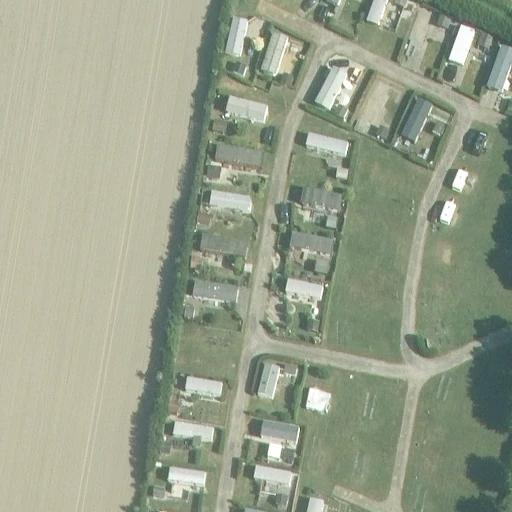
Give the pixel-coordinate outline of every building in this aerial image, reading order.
[(337,9),(340,0),(327,0),(325,5),(337,9)] [(389,0),(375,0),(366,26),(378,30),(389,0)] [(408,2),(401,0),(395,0),(393,6),(405,11),(408,2)] [(396,52),(411,57),(423,22),(408,17),(396,52)] [(239,62),(247,25),(232,22),(224,58),(239,62)] [(474,35),(461,30),(448,65),(461,70),(474,35)] [(275,80),(287,42),(272,38),(260,76),(275,80)] [(492,41),(481,38),(477,50),(487,54),(492,41)] [(511,67),(511,55),(502,52),(488,92),(501,97),(511,67)] [(242,80),(245,69),(234,66),(231,76),(242,80)] [(347,81),(332,73),(313,108),(328,116),(347,81)] [(293,80),(283,77),(280,87),(290,90),(293,80)] [(359,139),(379,94),(367,88),(347,134),(359,139)] [(263,126),(267,111),(229,102),(225,117),(263,126)] [(432,111),(418,104),(401,141),(415,147),(432,111)] [(343,123),(348,114),(338,109),(334,118),(343,123)] [(224,138),(227,126),(214,124),(212,135),(224,138)] [(440,140),(445,130),(437,126),(432,137),(440,140)] [(385,144),(389,134),(379,130),(375,139),(385,144)] [(345,160),(347,147),(307,139),(305,151),(345,160)] [(475,173),(484,149),(463,142),(455,166),(475,173)] [(260,172),(263,157),(216,150),(214,165),(260,172)] [(220,183),(221,171),(208,170),(207,182),(220,183)] [(346,185),(348,174),(336,172),(335,183),(346,185)] [(437,196),(447,200),(453,183),(443,179),(437,196)] [(339,216),(342,201),(303,194),(300,209),(339,216)] [(249,217),(251,202),(211,196),(209,210),(249,217)] [(431,210),(426,233),(440,236),(445,213),(431,210)] [(208,230),(210,217),(199,215),(196,228),(208,230)] [(335,233),(336,224),(328,223),(327,232),(335,233)] [(330,261),(333,246),(292,238),(289,253),(330,261)] [(245,262),(248,247),(202,240),(199,255),(245,262)] [(430,272),(434,251),(422,249),(419,270),(430,272)] [(200,275),(201,264),(191,262),(189,273),(200,275)] [(326,279),(327,268),(316,266),(315,277),(326,279)] [(320,304),(323,292),(288,285),(285,297),(320,304)] [(235,308),(237,293),(194,286),(191,301),(235,308)] [(192,323),(194,311),(185,310),(183,322),(192,323)] [(318,336),(319,326),(308,324),(306,334),(318,336)] [(415,346),(434,345),(433,324),(414,324),(415,346)] [(204,356),(207,343),(177,338),(175,350),(204,356)] [(298,372),(286,369),(284,377),(296,380),(298,372)] [(271,403),(279,373),(265,370),(258,400),(271,403)] [(219,400),(221,388),(187,383),(185,395),(219,400)] [(298,384),(296,422),(312,423),(314,385),(298,384)] [(178,419),(180,408),(170,407),(168,418),(178,419)] [(297,447),(299,432),(263,426),(260,441),(297,447)] [(211,446),(213,433),(175,428),(173,441),(211,446)] [(169,459),(170,447),(161,446),(159,458),(169,459)] [(293,465),(295,454),(284,453),(283,463),(293,465)] [(288,489),(290,477),(255,471),(253,483),(288,489)] [(202,491),(204,479),(169,474),(168,486),(202,491)] [(163,502),(166,492),(154,489),(152,499),(163,502)] [(286,511),(287,500),(276,499),(274,509),(286,511)]
